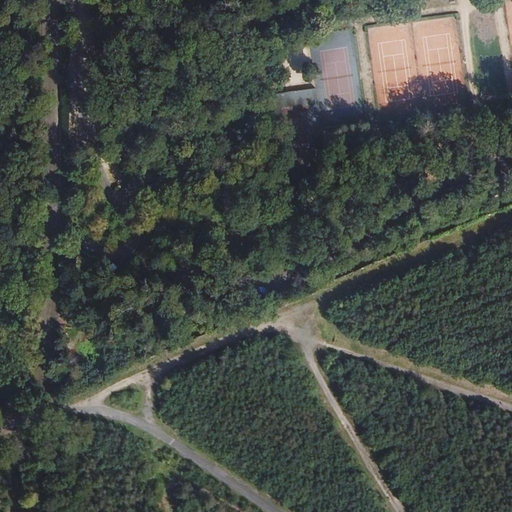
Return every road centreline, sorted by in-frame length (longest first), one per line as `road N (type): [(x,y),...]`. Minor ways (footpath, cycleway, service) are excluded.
road 1 (track): [(22,0),(26,416)]
road 2 (track): [(283,317),(511,221)]
road 3 (track): [(283,317),(329,345),(511,405)]
road 4 (track): [(72,406),(283,317)]
road 5 (track): [(401,511),(283,317)]
road 6 (unclassified): [(0,426),(90,406),(151,427)]
road 7 (unclassified): [(151,427),(277,511)]
